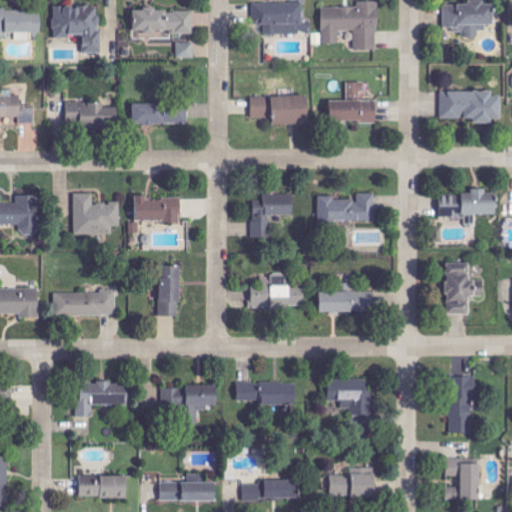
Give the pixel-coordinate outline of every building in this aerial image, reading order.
[(323,7),(323,44),(340,44),(340,31),(355,31),(355,50),(379,49),(379,1),(360,1),(360,7),(323,7)] [(445,5),(445,28),(462,28),(462,39),(480,38),(479,31),(488,31),(488,25),(495,25),(495,2),(470,2),(470,5),(445,5)] [(266,35),(312,34),(311,24),(304,24),(304,3),(253,4),(254,25),(265,24),(266,35)] [(54,7),(55,37),(84,37),(84,53),(103,53),(102,30),(100,30),(100,6),(54,7)] [(194,33),(194,10),(135,11),(135,32),(145,32),(145,34),(194,33)] [(178,59),(195,59),(195,43),(178,43),(178,59)] [(348,83),(348,101),(331,101),(330,122),(378,122),(378,101),(363,101),(363,83),(348,83)] [(442,92),(443,120),(476,119),(476,124),(495,124),(495,120),(504,120),(503,97),(495,97),(494,91),(442,92)] [(0,118),(20,118),(20,124),(35,124),(35,105),(22,105),(22,96),(0,96),(0,118)] [(274,126),(311,124),(310,96),(273,97),(274,126)] [(253,97),(252,118),(272,118),(272,97),(253,97)] [(68,103),(67,127),(119,128),(119,104),(68,103)] [(134,105),(134,126),(190,124),(189,109),(169,110),(168,104),(134,105)] [(442,218),(499,217),(499,194),(489,194),(489,190),(474,190),(474,195),(442,196),(442,218)] [(74,194),(75,235),(114,234),(113,227),(122,227),(121,202),(95,203),(94,194),(74,194)] [(320,198),(319,223),(376,224),(376,194),(358,194),(358,199),(320,198)] [(295,195),(264,195),(264,200),(253,200),(254,239),(274,239),(274,217),(295,217),(295,195)] [(0,196),(0,225),(23,225),(23,233),(39,233),(39,196),(17,196),(18,204),(3,204),(3,197),(0,196)] [(136,223),(183,221),(182,198),(148,199),(148,196),(136,196),(136,223)] [(471,315),(472,297),(486,297),(486,281),(472,281),(472,264),(449,264),(449,315),(471,315)] [(161,316),(181,317),(182,267),(162,266),(161,316)] [(305,284),(288,284),(288,277),(262,277),(262,285),(251,286),(252,309),(306,308),(305,284)] [(0,289),(0,315),(22,315),(22,319),(40,318),(40,289),(0,289)] [(377,293),(322,292),(321,313),(376,314),(377,293)] [(55,293),(55,316),(118,316),(117,293),(55,293)] [(473,434),(473,400),(478,399),(478,377),(453,377),(453,434),(473,434)] [(331,423),(348,422),(348,435),(374,435),(373,381),(337,381),(337,390),(331,391),(331,423)] [(78,417),(93,418),(94,405),(130,406),(130,384),(79,383),(78,417)] [(297,383),(238,384),(239,407),(298,406),(297,383)] [(219,406),(219,386),(187,386),(187,390),(165,390),(165,415),(186,414),(187,426),(199,426),(199,411),(208,411),(208,407),(219,406)] [(0,506),(9,507),(9,457),(0,457),(0,506)] [(448,500),(482,501),(482,461),(449,461),(448,500)] [(162,502),(218,502),(218,483),(208,483),(208,475),(190,475),(190,483),(162,484),(162,502)] [(331,476),(332,498),(378,497),(378,475),(331,476)] [(129,477),(81,476),(81,498),(129,499),(129,477)] [(266,483),(245,484),(245,501),(266,500),(266,483)]
